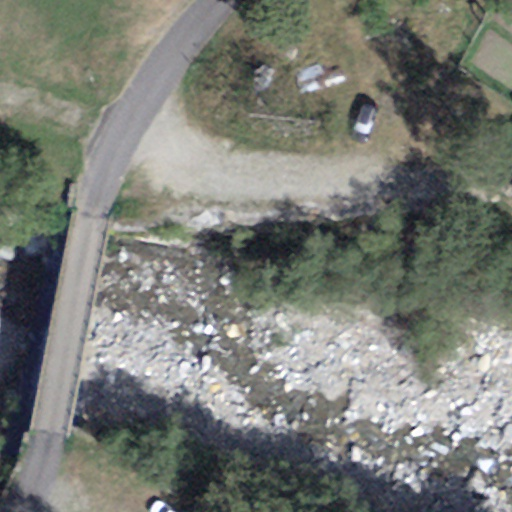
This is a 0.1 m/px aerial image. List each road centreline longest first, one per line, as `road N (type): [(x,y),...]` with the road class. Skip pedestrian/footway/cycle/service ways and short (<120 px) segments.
road 1 (unclassified): [(20,511),(38,468),(95,183),(151,74),(215,0)]
road 2 (track): [(108,150),(352,191),(511,179)]
